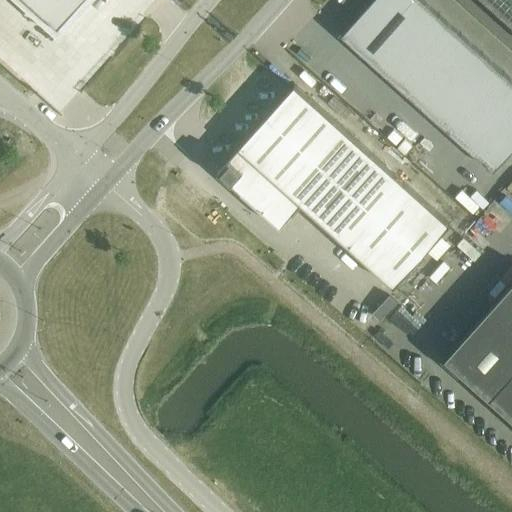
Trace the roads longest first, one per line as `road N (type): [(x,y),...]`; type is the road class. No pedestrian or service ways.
road 1 (unclassified): [(217,511),(142,437),(128,412),(128,369),(169,282),(170,259),(157,230),(107,183)]
road 2 (unclassified): [(107,183),(285,0)]
road 3 (secondary): [(169,511),(18,348)]
road 4 (unclassified): [(213,0),(81,161)]
road 5 (secondary): [(0,384),(130,511)]
road 6 (unclassified): [(22,290),(37,260),(107,183)]
